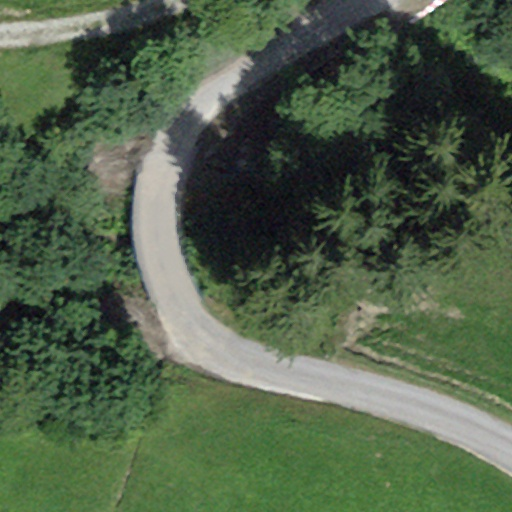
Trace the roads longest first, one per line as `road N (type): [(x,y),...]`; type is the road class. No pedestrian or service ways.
road 1 (residential): [(155,224),(181,315),(205,346),(447,418),(511,450)]
road 2 (residential): [(155,224),(159,175),(192,114),(357,0)]
road 3 (track): [(0,42),(39,42),(194,0)]
